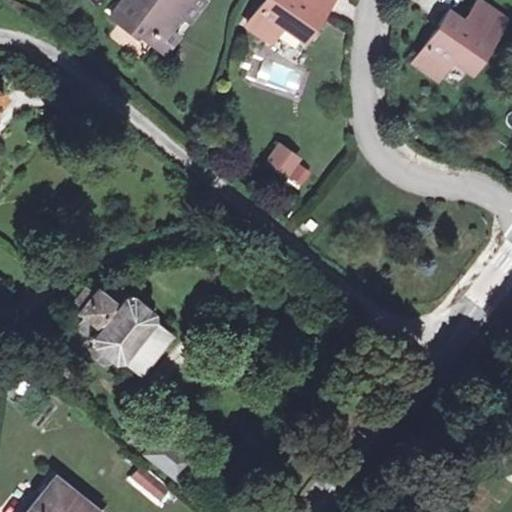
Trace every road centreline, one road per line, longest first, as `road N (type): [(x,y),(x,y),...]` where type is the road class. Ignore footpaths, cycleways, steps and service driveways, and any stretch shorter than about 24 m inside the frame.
road 1 (unclassified): [(406,343),(48,47),(0,37)]
road 2 (residential): [(511,206),(471,188),(411,179),(381,146),(365,105),(360,54),(371,0)]
road 3 (secondary): [(425,357),(302,511)]
road 4 (secondary): [(511,244),(425,357)]
